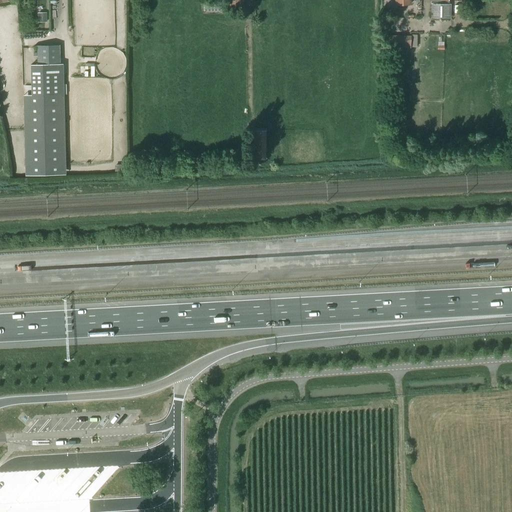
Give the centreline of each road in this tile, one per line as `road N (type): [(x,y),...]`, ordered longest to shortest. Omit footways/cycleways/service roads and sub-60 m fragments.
road 1 (motorway): [(0,328),(511,300)]
road 2 (motorway): [(511,251),(0,278)]
road 3 (unclassified): [(511,359),(247,384),(218,415),(212,438),(214,511)]
road 4 (motorway): [(182,377),(219,354),(511,305)]
